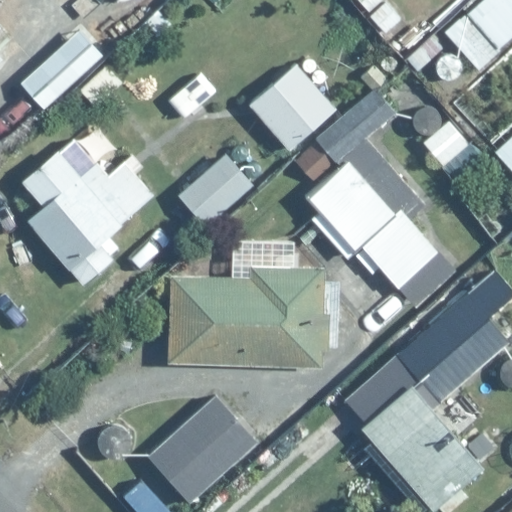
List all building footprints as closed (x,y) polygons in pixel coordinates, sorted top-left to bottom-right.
[(511,0),(475,0),(445,27),(481,66),(511,37),(511,0)] [(89,60),(66,34),(18,76),(40,102),(89,60)] [(295,55),(245,99),(289,148),(338,104),(295,55)] [(360,243),(397,287),(413,304),(454,269),(438,251),(442,248),(410,212),(424,200),(367,134),(391,112),(369,86),(314,134),(291,154),(315,183),(304,193),(315,205),(307,212),(345,256),(360,243)] [(450,115),(422,139),(457,179),(485,154),(450,115)] [(511,127),(491,147),(511,171),(511,127)] [(83,180),(54,144),(18,174),(39,200),(23,214),(81,285),(116,256),(99,235),(152,191),(118,151),(83,180)] [(225,149),(177,193),(205,224),(253,181),(225,149)] [(511,202),(481,167),(453,192),(495,240),(511,225),(511,202)] [(324,262),(248,260),(248,271),(166,269),(164,358),(322,361),(324,262)] [(483,315),(511,291),(511,281),(495,261),(391,346),(434,399),(504,342),(483,315)] [(422,511),(424,511),(479,461),(407,383),(399,391),(376,366),(345,394),(365,415),(357,422),(369,435),(360,444),(422,511)] [(214,389),(147,452),(190,498),(257,435),(214,389)]
